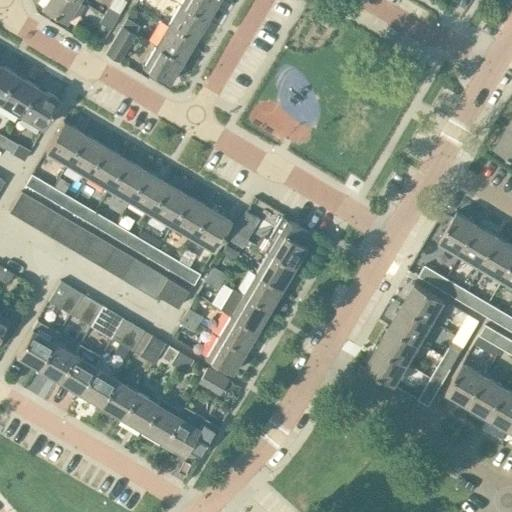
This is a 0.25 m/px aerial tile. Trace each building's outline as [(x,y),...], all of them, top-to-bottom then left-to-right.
[(44,0),(41,6),(66,21),(78,0),(44,0)] [(180,0),(179,2),(207,19),(217,0),(180,0)] [(166,23),(194,39),(207,19),(179,2),(166,23)] [(103,14),(114,21),(119,13),(108,7),(103,14)] [(99,21),(110,28),(114,21),(103,14),(99,21)] [(122,25),(134,32),(139,25),(126,17),(122,25)] [(154,44),(182,60),(194,39),(166,23),(154,44)] [(105,53),(118,60),(134,32),(122,25),(105,53)] [(141,65),(169,82),(182,60),(154,44),(141,65)] [(0,99),(16,73),(0,64),(0,99)] [(0,99),(0,102),(20,114),(37,86),(16,73),(0,99)] [(20,114),(42,127),(59,99),(37,86),(20,114)] [(45,150),(66,163),(84,133),(62,120),(45,150)] [(495,146),(511,156),(511,127),(507,125),(495,146)] [(66,163),(87,175),(105,145),(84,133),(66,163)] [(2,146),(12,152),(17,144),(7,137),(2,146)] [(87,175),(108,187),(125,157),(105,145),(87,175)] [(108,187),(129,200),(146,170),(125,157),(108,187)] [(129,200),(149,212),(167,182),(146,170),(129,200)] [(25,184),(46,197),(52,186),(31,174),(25,184)] [(149,212),(170,224),(188,194),(167,182),(149,212)] [(46,197),(67,209),(73,199),(52,186),(46,197)] [(8,211),(19,218),(31,197),(21,191),(8,211)] [(170,224),(191,237),(209,207),(188,194),(170,224)] [(19,218),(29,224),(41,203),(31,197),(19,218)] [(67,209),(88,221),(94,211),(73,199),(67,209)] [(29,224),(40,230),(52,209),(41,203),(29,224)] [(191,237),(213,249),(230,219),(209,207),(191,237)] [(40,230),(50,236),(62,215),(52,209),(40,230)] [(233,231),(246,239),(258,218),(245,210),(233,231)] [(88,221),(109,233),(115,223),(94,211),(88,221)] [(439,241),(460,254),(478,224),(457,211),(439,241)] [(50,236),(60,242),(73,222),(62,215),(50,236)] [(265,251),(293,267),(306,246),(302,244),(310,232),(281,215),(268,238),(272,240),(265,251)] [(60,242),(71,248),(83,228),(73,222),(60,242)] [(109,233),(129,246),(136,235),(115,223),(109,233)] [(460,254),(481,266),(499,236),(478,224),(460,254)] [(71,248),(81,254),(93,234),(83,228),(71,248)] [(228,239),(241,247),(246,239),(233,231),(228,239)] [(81,254),(91,261),(104,240),(93,234),(81,254)] [(129,246),(150,258),(156,248),(136,235),(129,246)] [(481,266),(502,278),(511,261),(511,243),(499,236),(481,266)] [(91,261),(102,267),(114,246),(104,240),(91,261)] [(102,267),(112,273),(124,252),(114,246),(102,267)] [(150,258),(171,270),(177,260),(156,248),(150,258)] [(253,272),(281,288),(293,267),(265,251),(253,272)] [(112,273),(123,279),(135,258),(124,252),(112,273)] [(123,279),(133,285),(145,264),(135,258),(123,279)] [(171,270),(193,283),(199,273),(177,260),(171,270)] [(511,261),(502,278),(511,284),(511,261)] [(133,285),(143,291),(155,270),(145,264),(133,285)] [(419,275),(440,288),(446,277),(425,265),(419,275)] [(208,273),(221,281),(225,273),(212,266),(208,273)] [(0,274),(0,279),(7,283),(13,273),(4,267),(0,274)] [(154,297),(156,294),(166,277),(155,270),(143,291),(154,297)] [(241,293),(269,309),(281,288),(253,272),(241,293)] [(204,281),(217,288),(221,281),(208,273),(204,281)] [(156,294),(177,306),(187,289),(166,277),(156,294)] [(440,288),(461,300),(467,290),(446,277),(440,288)] [(48,300),(69,313),(81,292),(60,280),(48,300)] [(402,303),(432,321),(445,299),(415,282),(402,303)] [(228,314),(256,330),(269,309),(241,293),(231,287),(219,308),(228,314)] [(461,300),(482,312),(488,302),(467,290),(461,300)] [(77,317),(90,325),(102,305),(89,297),(77,317)] [(482,312),(503,325),(509,314),(488,302),(482,312)] [(390,324),(420,342),(432,321),(402,303),(390,324)] [(0,339),(5,343),(22,315),(5,305),(0,313),(0,339)] [(183,315),(196,322),(201,315),(188,307),(183,315)] [(98,330),(111,337),(123,317),(110,309),(98,330)] [(216,334),(244,351),(256,330),(228,314),(216,334)] [(468,314),(456,335),(466,341),(479,320),(468,314)] [(503,325),(511,330),(511,316),(509,314),(503,325)] [(179,322),(192,330),(196,322),(183,315),(179,322)] [(111,337),(131,350),(143,329),(123,317),(111,337)] [(37,368),(53,340),(58,331),(37,318),(15,355),(37,368)] [(377,345),(407,363),(420,342),(390,324),(377,345)] [(479,334),(501,347),(507,336),(485,324),(479,334)] [(139,354),(152,362),(164,342),(151,334),(139,354)] [(203,356),(231,372),(244,351),(216,334),(203,356)] [(456,335),(443,356),(454,362),(466,341),(456,335)] [(501,347),(511,353),(511,339),(507,336),(501,347)] [(37,368),(57,380),(74,352),(53,340),(37,368)] [(365,367),(395,384),(407,363),(377,345),(365,367)] [(170,363),(177,367),(185,354),(178,350),(170,363)] [(57,380),(78,392),(95,365),(74,352),(57,380)] [(177,367),(185,371),(193,358),(185,354),(177,367)] [(443,356),(431,377),(441,383),(454,362),(443,356)] [(446,391),(467,404),(485,374),(463,361),(446,391)] [(78,392),(99,405),(115,377),(95,365),(78,392)] [(212,387),(220,392),(227,379),(220,374),(212,387)] [(467,404),(488,416),(506,386),(485,374),(467,404)] [(99,405),(120,417),(136,389),(115,377),(99,405)] [(419,398),(429,404),(441,383),(431,377),(419,398)] [(488,416),(509,428),(511,423),(511,389),(506,386),(488,416)] [(120,417),(141,429),(157,401),(136,389),(120,417)] [(141,429),(162,442),(178,414),(184,406),(162,393),(157,401),(141,429)] [(186,449),(199,457),(218,426),(203,418),(184,406),(178,414),(162,442),(183,454),(186,449)]
